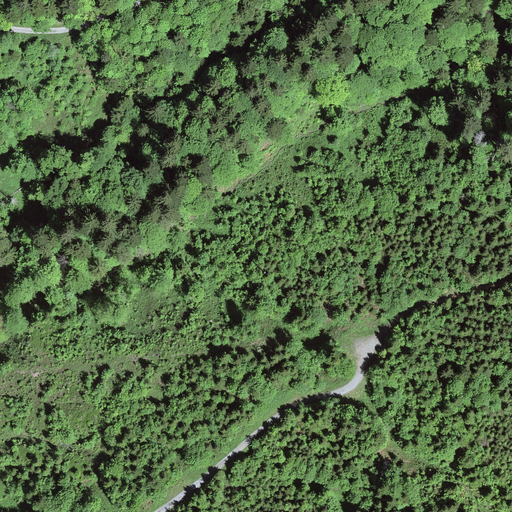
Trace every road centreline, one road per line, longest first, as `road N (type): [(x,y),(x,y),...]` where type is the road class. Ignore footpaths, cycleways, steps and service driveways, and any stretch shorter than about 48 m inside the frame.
road 1 (track): [(148,511),(271,414),(343,386),(354,355),(405,308),(511,275)]
road 2 (track): [(0,23),(49,32),(155,0)]
